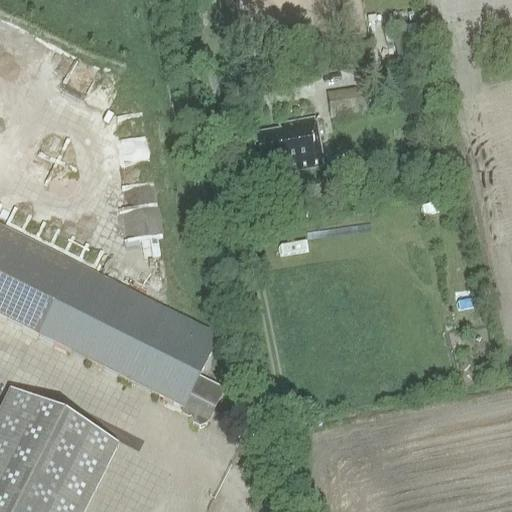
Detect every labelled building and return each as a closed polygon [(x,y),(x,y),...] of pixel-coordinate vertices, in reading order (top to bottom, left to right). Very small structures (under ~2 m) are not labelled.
[(391,79),(419,74),(416,60),(388,65),(391,79)] [(354,91),(326,96),(330,122),(358,117),(354,91)] [(286,174),(323,168),(315,121),(279,127),(280,134),(257,138),(264,174),(286,171),(286,174)] [(0,320),(182,412),(183,410),(191,414),(190,416),(192,417),(190,421),(192,427),(199,430),(205,428),(207,424),(222,395),(197,382),(218,340),(0,231),(0,320)] [(0,412),(0,511),(85,511),(118,448),(9,394),(0,412)]
